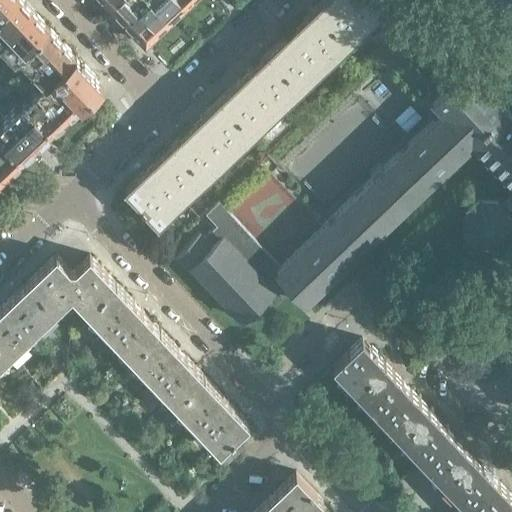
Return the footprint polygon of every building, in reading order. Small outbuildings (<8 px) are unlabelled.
[(0,0),(0,9),(9,0),(0,0)] [(48,25),(23,0),(9,0),(0,9),(0,36),(17,54),(20,51),(48,25)] [(106,0),(123,17),(140,0),(106,0)] [(145,40),(171,15),(156,0),(140,0),(123,17),(145,40)] [(186,0),(156,0),(171,15),(186,0)] [(347,36),(385,0),(320,0),(316,4),(347,36)] [(300,82),(347,36),(316,4),(269,49),(300,82)] [(77,55),(48,25),(20,51),(27,59),(24,62),(29,68),(33,68),(34,66),(44,77),(55,76),(77,55)] [(252,127),(300,82),(269,49),(221,94),(252,127)] [(101,81),(88,68),(89,67),(89,64),(84,59),(81,59),(80,59),(77,55),(55,76),(80,102),(101,81)] [(304,297),(472,137),(511,178),(511,193),(501,204),(499,201),(479,200),(465,214),(465,233),(478,247),(498,248),(511,234),(511,220),(511,214),(509,212),(511,209),(511,113),(492,92),(493,91),(488,86),(492,84),(485,77),(483,80),(478,75),(477,76),(464,64),(442,85),(437,80),(419,97),(435,115),(281,261),(239,217),(219,236),(211,228),(203,236),(198,232),(177,253),(191,268),(194,266),(242,317),(267,294),(274,301),(292,284),(304,297)] [(78,104),(80,102),(55,76),(44,77),(44,83),(40,87),(39,86),(35,86),(30,91),(33,94),(25,102),(51,129),(54,127),(58,127),(63,122),(63,118),(69,112),(73,113),(78,107),(78,104)] [(0,94),(1,95),(10,86),(6,82),(1,86),(0,87),(0,94)] [(205,172),(252,127),(221,94),(174,140),(205,172)] [(51,129),(25,102),(17,109),(14,106),(1,118),(4,121),(0,125),(0,132),(23,156),(25,154),(29,155),(34,149),(34,146),(40,140),(44,141),(49,135),(49,131),(51,129)] [(23,156),(0,132),(0,178),(12,166),(16,167),(21,162),(20,159),(23,156)] [(156,218),(205,172),(174,140),(125,186),(126,187),(140,201),(140,202),(143,205),(144,205),(155,217),(156,218)] [(116,281),(89,253),(75,266),(69,266),(56,252),(28,278),(56,307),(55,306),(70,291),(87,308),(116,281)] [(0,341),(9,351),(56,307),(28,278),(0,305),(0,341)] [(160,327),(116,281),(87,308),(131,354),(160,327)] [(204,373),(160,327),(131,354),(175,401),(204,373)] [(355,388),(384,360),(362,336),(333,364),(355,388)] [(0,360),(9,351),(0,341),(0,360)] [(428,406),(384,360),(355,388),(399,434),(428,406)] [(248,420),(204,373),(175,401),(219,448),(248,420)] [(502,511),(511,503),(511,494),(481,462),(469,449),(428,406),(399,434),(440,477),(473,511),(502,511)] [(309,511),(323,499),(295,470),(251,511),(309,511)] [(510,511),(511,503),(502,511),(510,511)]
